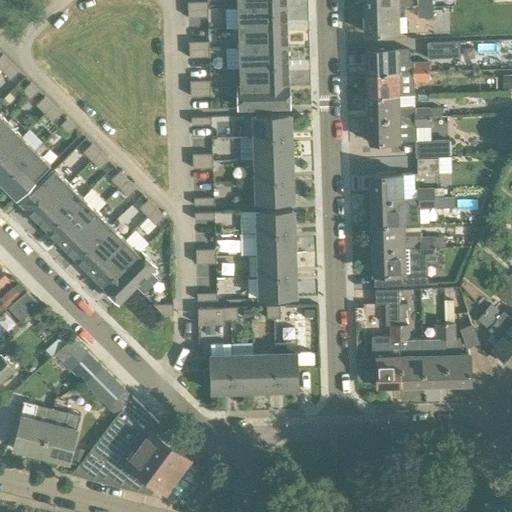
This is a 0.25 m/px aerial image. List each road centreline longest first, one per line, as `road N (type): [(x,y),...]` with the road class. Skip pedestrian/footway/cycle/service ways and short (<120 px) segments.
road 1 (residential): [(340,434),(326,0)]
road 2 (residential): [(259,438),(214,441),(194,427),(0,242)]
road 3 (residential): [(511,434),(340,434)]
road 4 (residential): [(121,511),(0,481)]
